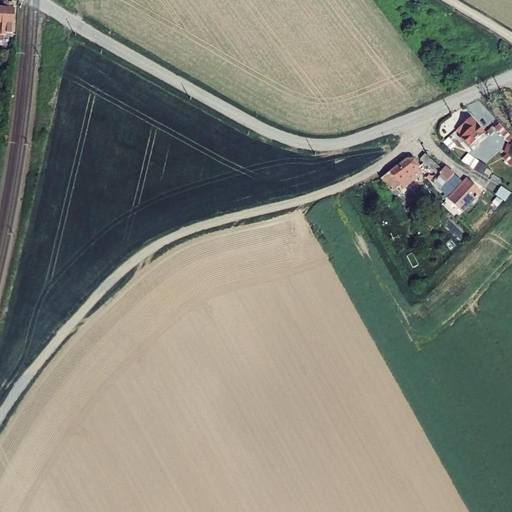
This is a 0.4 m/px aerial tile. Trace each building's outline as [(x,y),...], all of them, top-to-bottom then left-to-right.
[(0,32),(2,33),(2,35),(6,35),(6,34),(13,34),(15,9),(13,9),(14,4),(5,4),(5,9),(0,8),(0,32)] [(485,137),(477,144),(484,151),(496,140),(486,128),(480,132),(485,137)] [(473,151),(468,155),(478,165),(482,161),(473,151)] [(425,154),(420,159),(436,173),(441,168),(425,154)] [(409,155),(381,179),(405,210),(410,206),(400,193),(420,176),(416,170),(420,167),(409,155)] [(447,164),(436,177),(442,186),(440,187),(442,189),(445,193),(446,195),(461,181),(447,164)] [(467,182),(447,200),(459,211),(477,193),(467,182)] [(497,195),(506,199),(510,192),(500,187),(497,195)] [(424,225),(419,216),(413,220),(420,230),(424,225)]
